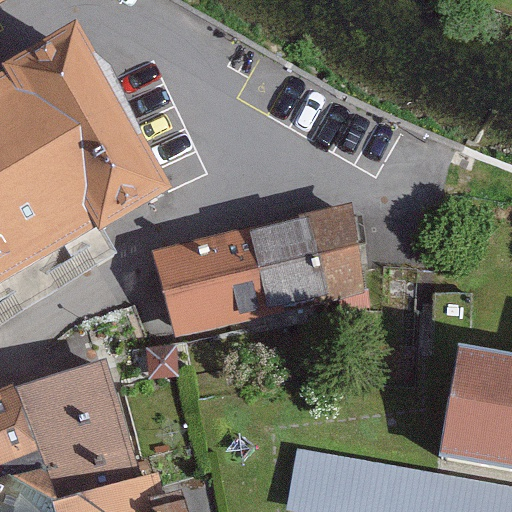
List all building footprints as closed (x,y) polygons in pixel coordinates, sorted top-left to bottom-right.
[(0,287),(96,232),(100,236),(174,193),(76,23),(3,68),(5,74),(0,77),(0,287)] [(163,257),(187,347),(382,295),(358,205),(163,257)] [(511,468),(511,360),(463,351),(442,455),(511,468)] [(155,471),(116,358),(26,389),(64,501),(155,471)] [(0,477),(47,456),(19,396),(0,405),(0,477)] [(511,511),(511,493),(310,457),(299,511),(511,511)] [(0,511),(69,511),(70,510),(24,480),(0,491),(0,511)] [(70,510),(69,511),(202,511),(201,506),(184,511),(179,511),(171,481),(70,510)]
